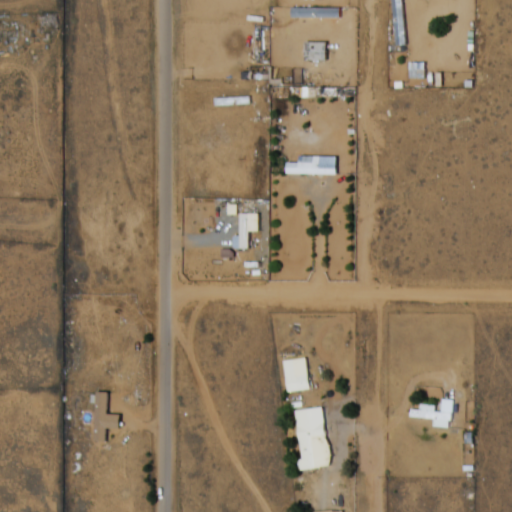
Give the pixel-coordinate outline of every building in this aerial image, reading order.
[(303,0),(334,0),(334,9),(303,9),(303,0)] [(329,42),(307,42),(307,62),(329,62),(329,42)] [(219,93),(220,102),(256,99),(255,90),(219,93)] [(293,159),(318,159),(318,153),(326,153),(326,162),(344,162),(344,170),(293,170),(293,159)] [(337,156),(329,156),(329,174),(337,174),(337,156)] [(245,211),(255,211),(255,245),(245,245),(245,211)] [(295,389),(316,385),(310,353),(289,357),(295,389)] [(101,388),(112,389),(112,410),(127,410),(126,425),(112,424),(112,437),(100,437),(101,388)] [(416,405),(424,405),(425,398),(443,400),(442,408),(447,408),(448,396),(461,397),(459,418),(454,417),(453,422),(440,421),(440,414),(415,412),(416,405)] [(310,467),(335,463),(337,457),(338,446),(331,433),(326,405),(301,409),(310,467)] [(437,407),(414,406),(413,418),(435,419),(435,428),(451,429),(452,414),(436,413),(437,407)]
